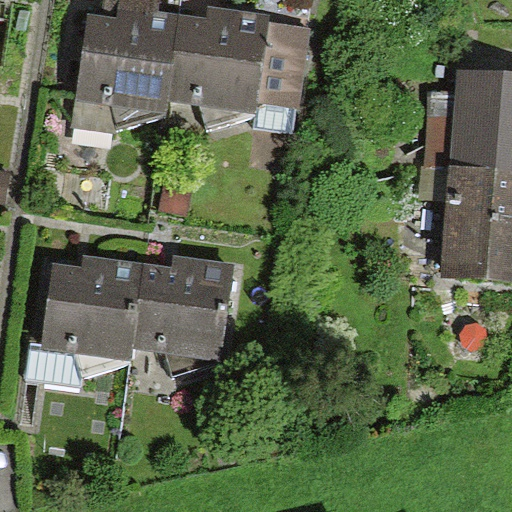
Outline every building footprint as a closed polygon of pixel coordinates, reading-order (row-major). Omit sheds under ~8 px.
[(106,0),(103,25),(87,22),(77,106),(170,117),(172,108),(183,22),(160,18),(162,0),(106,0)] [(172,108),(258,119),(259,109),(301,115),(311,36),(267,30),(267,24),(211,16),(209,25),(183,22),(172,108)] [(511,79),(459,77),(458,96),(431,94),(424,210),(447,211),(443,284),(511,287),(511,79)] [(133,369),(135,353),(146,268),(85,260),(84,270),(53,266),(42,357),(133,369)] [(146,268),(135,353),(223,365),(235,273),(182,266),(182,273),(146,268)]
